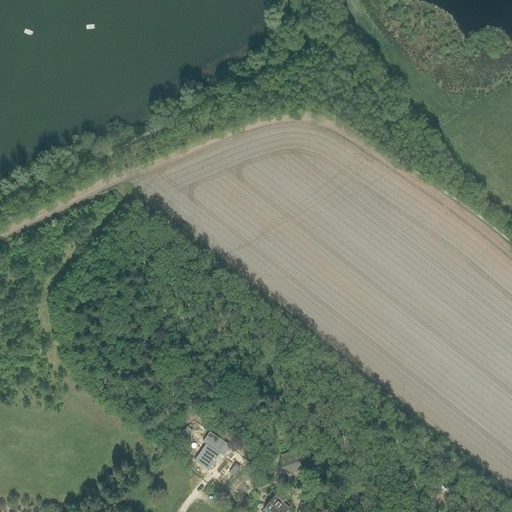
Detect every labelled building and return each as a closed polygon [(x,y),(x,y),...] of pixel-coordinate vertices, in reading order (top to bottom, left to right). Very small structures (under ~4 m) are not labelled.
[(185,440),(194,432),(188,427),(180,435),(185,440)] [(207,444),(199,457),(203,460),(200,464),(205,467),(208,463),(212,466),(221,454),(224,456),(231,446),(211,433),(204,442),(207,444)] [(285,475),(303,470),(298,453),(280,458),(285,475)] [(235,464),(230,472),(234,475),(240,467),(235,464)] [(349,495),(346,501),(360,509),(363,502),(358,500),(360,497),(352,493),(350,496),(349,495)] [(285,511),(289,508),(275,497),(262,511),(285,511)]
